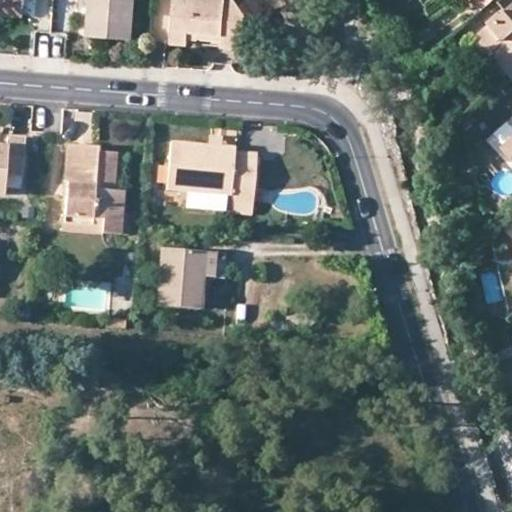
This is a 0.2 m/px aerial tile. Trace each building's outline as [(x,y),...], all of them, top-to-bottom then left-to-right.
[(0,0),(0,8),(24,10),(24,0),(0,0)] [(80,0),(80,8),(89,9),(89,0),(80,0)] [(89,0),(89,9),(88,37),(131,41),(135,0),(89,0)] [(221,34),(221,43),(221,46),(243,49),(247,16),(235,0),(174,0),(170,44),(188,46),(189,39),(189,31),(221,34)] [(471,0),(479,9),(489,0),(471,0)] [(473,39),(487,56),(493,51),(511,73),(511,3),(503,11),(501,10),(486,22),(489,25),(473,39)] [(0,16),(23,18),(24,10),(0,8),(0,16)] [(202,39),(221,43),(221,34),(189,31),(189,39),(202,41),(202,39)] [(511,75),(511,73),(493,51),(487,56),(508,80),(511,75)] [(210,137),(209,147),(223,148),(224,138),(210,137)] [(0,195),(5,196),(7,175),(23,177),(26,139),(9,138),(8,147),(0,146),(0,195)] [(511,138),(503,146),(511,156),(511,138)] [(223,148),(209,147),(172,143),(167,190),(231,196),(229,212),(253,214),(258,157),(237,155),(237,150),(223,148)] [(103,221),(102,235),(122,237),(125,192),(113,191),(116,154),(98,153),(99,147),(67,145),(64,184),(68,184),(67,199),(65,218),(103,221)] [(60,232),(102,235),(103,221),(65,218),(61,217),(60,232)] [(204,277),(224,279),(227,254),(164,249),(158,307),(201,310),(204,277)] [(108,318),(107,328),(126,330),(127,320),(108,318)]
